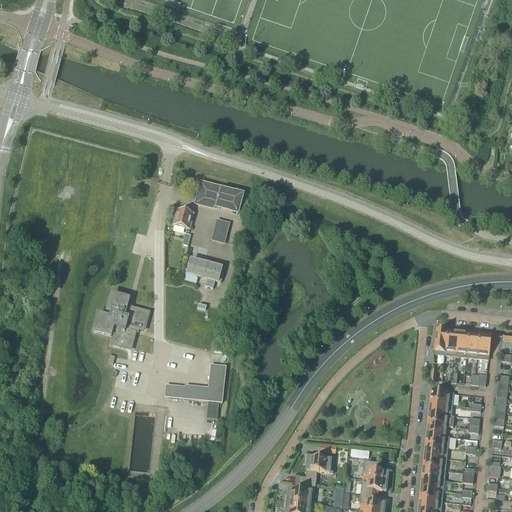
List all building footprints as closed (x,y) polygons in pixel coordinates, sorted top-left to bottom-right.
[(195,206),(217,211),(217,210),(231,213),(231,214),(237,215),(242,197),(235,195),(222,192),(222,190),(201,185),(195,206)] [(173,227),(180,229),(186,231),(189,231),(193,216),(177,211),(176,215),(173,227)] [(212,242),(223,245),(228,225),(217,222),(212,242)] [(187,248),(190,237),(185,236),(182,247),(182,246),(187,247),(187,248)] [(210,267),(210,263),(203,261),(202,265),(188,261),(184,275),(206,281),(204,289),(213,291),(215,283),(220,285),(224,270),(210,267)] [(94,330),(96,333),(111,337),(111,335),(115,336),(112,346),(127,350),(130,348),(134,334),(132,333),(133,329),(143,332),(147,317),(145,314),(130,310),(130,313),(126,312),(129,302),(114,298),(111,299),(107,314),(110,315),(109,318),(98,316),(94,330)] [(433,356),(444,358),(447,334),(436,333),(433,356)] [(444,358),(455,359),(458,335),(447,334),(444,358)] [(455,359),(466,360),(468,337),(458,335),(455,359)] [(466,360),(476,361),(479,338),(468,337),(466,360)] [(479,338),(476,361),(488,362),(490,339),(479,338)] [(208,390),(185,387),(185,389),(165,387),(164,399),(208,404),(218,405),(222,405),(226,369),(210,367),(208,390)] [(430,394),(429,405),(452,408),(453,397),(430,394)] [(217,421),(218,405),(208,404),(206,420),(217,421)] [(429,405),(428,416),(451,419),(452,408),(429,405)] [(155,417),(134,415),(128,472),(149,474),(152,440),(155,417)] [(428,416),(426,427),(446,429),(448,419),(451,419),(428,416)] [(426,427),(425,438),(449,440),(445,439),(446,429),(426,427)] [(425,438),(424,448),(448,451),(449,440),(425,438)] [(424,448),(423,459),(446,462),(448,451),(424,448)] [(298,479),(298,486),(315,488),(316,475),(318,475),(318,474),(332,476),(334,462),(314,460),(315,457),(304,456),(303,466),(306,466),(305,480),(298,479)] [(423,459),(422,470),(445,472),(446,462),(423,459)] [(364,466),(363,482),(386,484),(387,475),(378,474),(379,467),(364,466)] [(499,469),(489,468),(488,479),(498,480),(499,480),(500,469),(499,469)] [(422,470),(421,481),(444,483),(445,472),(422,470)] [(474,476),(463,475),(462,474),(461,485),(462,485),(472,486),(474,476)] [(421,481),(419,491),(443,494),(444,483),(421,481)] [(363,482),(361,497),(375,499),(376,493),(385,494),(386,484),(363,482)] [(448,504),(451,483),(446,482),(443,503),(448,504)] [(284,496),(283,503),(313,507),(315,488),(298,486),(297,492),(288,491),(287,497),(284,496)] [(419,491),(418,502),(442,505),(443,494),(419,491)] [(358,511),(356,511),(355,511),(383,511),(384,506),(375,505),(375,499),(361,497),(359,511),(358,511)] [(418,502),(417,511),(440,511),(442,505),(418,502)] [(312,511),(313,507),(283,503),(283,511),(285,511),(312,511)]
